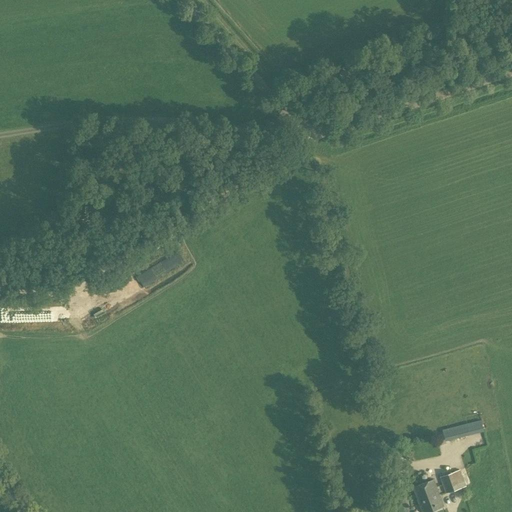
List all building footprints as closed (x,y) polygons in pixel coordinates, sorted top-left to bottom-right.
[(136,276),(143,289),(173,273),(166,260),(136,276)] [(95,301),(101,311),(137,292),(131,281),(95,301)] [(65,325),(65,310),(14,310),(14,325),(65,325)] [(480,415),(466,418),(463,404),(436,410),(441,431),(443,431),(446,442),(484,432),(480,415)] [(446,493),(466,486),(460,470),(440,477),(446,493)] [(422,511),(429,511),(444,507),(434,480),(414,487),(422,511)]
